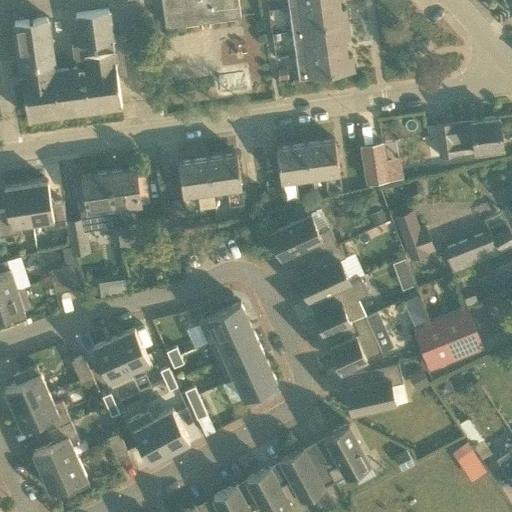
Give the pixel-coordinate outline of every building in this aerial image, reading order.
[(162,0),(166,25),(241,15),(238,0),(162,0)] [(293,30),(348,22),(346,7),(341,7),(340,0),(332,0),(289,6),(293,30)] [(28,117),(122,104),(108,7),(76,12),(80,43),(72,44),(74,55),(76,55),(78,66),(55,69),(47,16),(15,21),(28,117)] [(296,54),(347,47),(346,38),(351,37),(348,22),(293,30),(296,54)] [(300,78),(335,73),(355,70),(353,54),(348,55),(347,47),(296,54),(300,78)] [(457,152),(483,149),(503,146),(499,114),(482,117),(482,118),(477,119),(477,118),(472,118),(472,119),(452,121),(436,123),(440,156),(457,153),(457,152)] [(386,139),(388,154),(400,152),(398,137),(386,139)] [(340,170),(338,157),(335,138),(306,142),(311,174),(325,172),(328,190),(342,188),(339,170),(340,170)] [(382,141),(363,144),(368,180),(388,177),(382,141)] [(296,176),(311,174),(306,142),(277,146),(282,178),(284,196),(298,194),(296,176)] [(242,184),(240,171),(237,151),(208,156),(213,188),(227,186),(230,203),(244,201),(241,184),(242,184)] [(198,190),(213,188),(208,156),(179,160),(182,180),(184,192),(187,210),(201,208),(198,190)] [(109,170),(114,205),(148,200),(144,175),(137,176),(135,166),(109,170)] [(114,205),(109,170),(84,173),(85,183),(77,184),(82,218),(67,220),(68,224),(72,253),(90,251),(86,223),(99,222),(97,207),(114,205)] [(52,201),(51,199),(48,179),(27,182),(33,221),(44,219),(45,228),(68,224),(67,220),(64,199),(52,201)] [(21,223),(33,221),(27,182),(4,186),(8,208),(0,208),(0,233),(0,234),(22,231),(21,223)] [(175,199),(166,201),(168,212),(177,211),(175,199)] [(369,212),(374,222),(386,216),(381,207),(369,212)] [(412,208),(395,215),(410,256),(432,248),(424,225),(419,227),(412,208)] [(302,246),(307,257),(337,243),(330,226),(319,231),(311,213),(271,231),(282,255),(302,246)] [(500,247),(511,240),(511,236),(507,227),(493,235),(500,247)] [(118,230),(120,243),(129,242),(127,228),(118,230)] [(487,230),(444,246),(453,269),(496,253),(487,230)] [(337,243),(307,257),(299,260),(305,272),(299,274),(310,299),(330,289),(350,280),(350,279),(340,258),(346,255),(340,242),(337,243)] [(488,273),(498,270),(511,264),(511,249),(483,260),(488,273)] [(0,292),(18,287),(11,266),(10,266),(8,257),(0,259),(0,292)] [(405,257),(393,261),(397,274),(409,270),(405,257)] [(63,264),(69,289),(81,286),(75,261),(63,264)] [(56,292),(69,289),(63,264),(50,267),(56,292)] [(326,333),(331,331),(366,315),(358,297),(369,292),(360,274),(350,279),(350,280),(330,289),(335,300),(315,309),(326,333)] [(25,308),(18,287),(0,292),(0,315),(2,315),(5,324),(27,317),(24,308),(25,308)] [(409,314),(424,307),(419,294),(403,300),(409,314)] [(199,319),(208,340),(250,321),(241,300),(199,319)] [(431,368),(483,346),(466,305),(414,327),(431,368)] [(378,310),(366,315),(331,331),(336,341),(331,344),(341,368),(393,345),(378,310)] [(259,341),(250,321),(208,340),(217,360),(259,341)] [(114,335),(131,373),(132,373),(152,363),(135,326),(114,335)] [(133,377),(132,373),(131,373),(114,335),(94,345),(113,387),(133,377)] [(268,361),(259,341),(217,360),(226,380),(235,376),(268,361)] [(167,349),(171,357),(180,353),(177,345),(167,349)] [(184,361),(180,353),(171,357),(174,365),(184,361)] [(82,382),(94,376),(83,354),(72,359),(82,382)] [(278,381),(268,361),(235,376),(244,397),(278,381)] [(398,361),(365,368),(368,381),(347,385),(352,411),(396,402),(392,383),(403,380),(398,361)] [(5,387),(14,407),(50,391),(41,371),(40,371),(36,363),(16,372),(19,381),(5,387)] [(161,369),(165,378),(173,375),(169,365),(161,369)] [(407,374),(416,389),(430,381),(421,366),(407,374)] [(178,384),(173,375),(165,378),(170,388),(178,384)] [(189,397),(198,393),(195,385),(185,389),(189,397)] [(50,391),(14,407),(23,427),(43,418),(48,430),(72,419),(62,399),(55,402),(50,391)] [(107,404),(115,401),(111,391),(103,395),(107,404)] [(198,393),(189,397),(198,417),(207,412),(198,393)] [(107,404),(112,414),(120,411),(115,401),(107,404)] [(153,417),(170,449),(190,438),(173,406),(153,417)] [(150,460),(170,449),(153,417),(148,409),(128,419),(150,460)] [(467,417),(459,422),(473,444),(482,458),(491,452),(481,438),(467,417)] [(72,419),(48,430),(53,441),(33,450),(42,470),(78,454),(73,443),(81,440),(72,419)] [(326,434),(329,440),(318,445),(337,479),(370,461),(349,422),(326,434)] [(107,436),(118,459),(130,453),(119,431),(107,436)] [(318,445),(307,451),(304,446),(282,458),(303,497),(337,479),(318,445)] [(394,453),(403,469),(414,463),(406,447),(394,453)] [(511,447),(496,457),(511,480),(511,447)] [(78,454),(42,470),(51,490),(66,484),(69,492),(90,483),(86,475),(87,474),(78,454)] [(282,458),(281,459),(284,464),(273,469),(271,464),(249,476),(268,511),(275,511),(286,507),(288,511),(300,511),(309,507),(303,497),(282,458)] [(268,511),(249,476),(247,477),(250,482),(240,487),(237,482),(214,495),(223,511),(268,511)]
